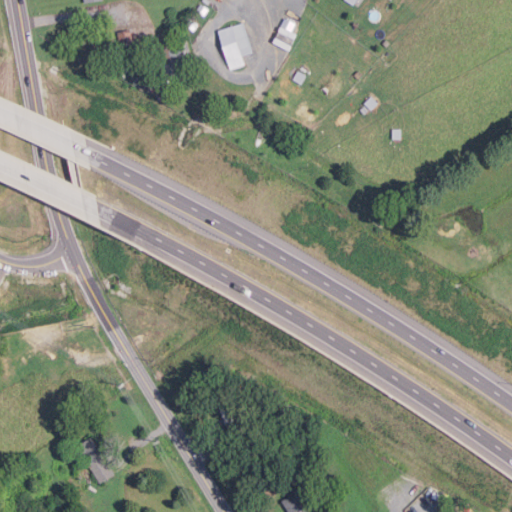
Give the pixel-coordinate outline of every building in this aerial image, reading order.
[(204,14),(196,9),(200,3),(208,8),(204,14)] [(284,16),(295,22),(291,30),(280,25),(284,16)] [(193,30),(186,25),(190,19),(197,24),(193,30)] [(229,68),(217,29),(242,21),(252,51),(240,55),(243,63),(229,68)] [(120,47),(116,31),(129,28),(133,44),(120,47)] [(149,61),(146,47),(186,38),(189,52),(149,61)] [(296,69),(306,75),(301,84),(291,78),(296,69)] [(358,78),(354,74),(358,70),(362,74),(358,78)] [(370,109),(363,102),(370,95),(377,102),(370,109)] [(363,113),(359,108),(364,104),(368,109),(363,113)] [(401,138),(392,137),(392,128),(401,128),(401,138)] [(36,166),(4,151),(0,159),(0,166),(21,176),(26,165),(34,169),(36,166)] [(227,429),(213,396),(220,393),(234,426),(227,429)] [(246,412),(243,404),(252,400),(256,409),(246,412)] [(99,482),(76,445),(91,436),(114,472),(99,482)] [(287,511),(280,500),(297,490),(310,511),(287,511)]
